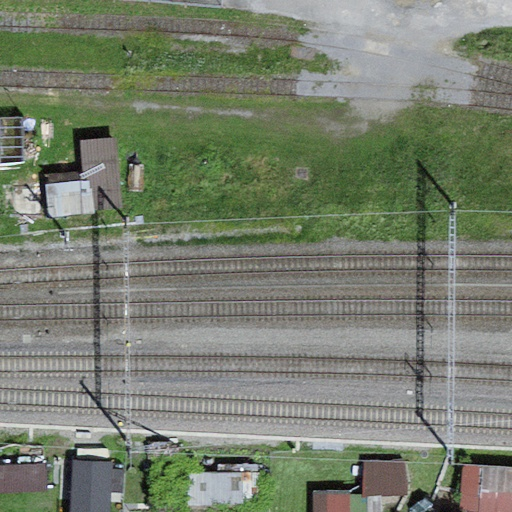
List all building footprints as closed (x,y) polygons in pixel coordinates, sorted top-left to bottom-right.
[(114,137),(80,142),(89,214),(123,210),(114,137)] [(81,183),(45,188),(49,219),(86,214),(81,183)] [(40,189),(11,191),(13,222),(42,220),(40,189)] [(377,456),(366,456),(363,501),(420,497),(421,461),(378,465),(377,456)] [(511,456),(483,456),(482,499),(511,499),(511,456)] [(465,469),(432,469),(432,498),(465,498),(465,469)] [(353,511),(354,493),(315,494),(314,511),(353,511)] [(305,511),(305,501),(272,501),(271,511),(305,511)]
